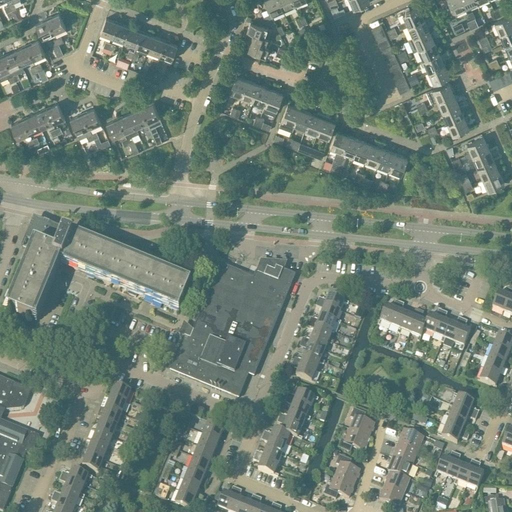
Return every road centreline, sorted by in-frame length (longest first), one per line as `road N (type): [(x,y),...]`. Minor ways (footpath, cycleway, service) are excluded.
road 1 (residential): [(255,417),(302,298),(319,277),(417,288)]
road 2 (tertiary): [(428,227),(180,202)]
road 3 (tertiary): [(179,220),(426,246)]
road 4 (tertiary): [(15,200),(179,220)]
road 5 (tertiary): [(180,202),(17,180)]
road 6 (residential): [(180,202),(188,131),(219,49)]
road 7 (residential): [(393,104),(357,19),(403,0)]
road 8 (residential): [(128,91),(73,70),(98,0)]
road 9 (residential): [(85,389),(36,511)]
road 10 (residential): [(35,339),(61,349),(86,284),(58,284)]
road 11 (residential): [(153,377),(165,346),(111,325),(98,356)]
